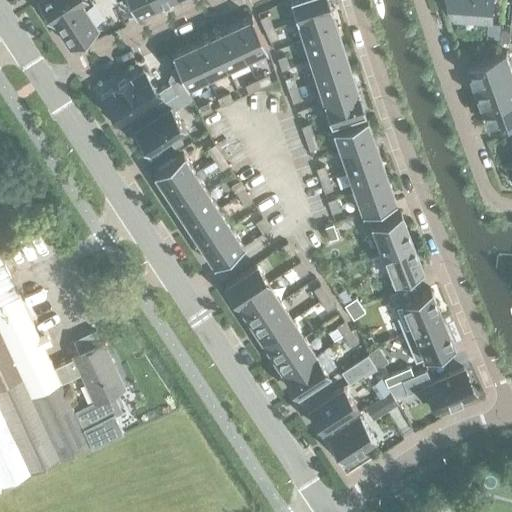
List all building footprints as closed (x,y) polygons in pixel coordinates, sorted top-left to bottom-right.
[(76,0),(39,0),(51,17),(76,0)] [(79,0),(76,0),(51,17),(51,18),(52,17),(69,42),(96,24),(79,0)] [(154,0),(129,0),(135,11),(155,1),(154,0)] [(327,0),(289,0),(296,18),(330,6),(327,0)] [(449,0),(455,16),(454,16),(454,17),(494,20),(494,19),(493,19),(494,0),(449,0)] [(330,6),(296,18),(302,38),(337,26),(330,6)] [(259,16),(265,28),(273,25),(268,13),(259,16)] [(252,15),(231,24),(246,56),(266,47),(252,15)] [(231,24),(211,34),(225,66),(246,56),(231,24)] [(265,28),(269,40),(277,36),(273,25),(265,28)] [(337,26),(302,38),(309,58),(344,47),(337,26)] [(511,28),(503,27),(501,39),(509,40),(511,28)] [(211,34),(191,43),(206,75),(225,66),(211,34)] [(191,43),(171,52),(186,84),(206,75),(191,43)] [(344,47),(309,58),(315,79),(350,68),(344,47)] [(511,71),(511,63),(507,50),(469,63),(477,84),(511,71)] [(277,57),(281,69),(289,66),(285,54),(277,57)] [(153,99),(156,104),(176,91),(170,81),(156,90),(142,68),(130,76),(129,74),(113,85),(114,86),(102,94),(120,121),(153,99)] [(350,68),(315,79),(322,100),(357,89),(350,68)] [(511,71),(477,84),(484,105),(511,94),(511,71)] [(267,73),(256,78),(259,86),(271,81),(267,73)] [(284,77),(288,89),(296,85),(292,74),(284,77)] [(256,78),(245,84),(248,91),(259,86),(256,78)] [(288,89),(292,101),(300,98),(297,86),(288,89)] [(357,89),(323,101),(330,121),(364,110),(357,89)] [(228,91),(217,97),(220,104),(232,99),(228,91)] [(511,118),(511,94),(484,105),(492,126),(511,118)] [(208,101),(196,106),(200,114),(211,109),(208,101)] [(184,124),(170,103),(133,127),(147,149),(184,124)] [(367,116),(332,127),(339,148),(374,137),(367,116)] [(300,125),(305,137),(312,133),(309,122),(300,125)] [(305,137),(309,149),(317,146),(313,134),(305,137)] [(374,137),(339,148),(346,169),(381,158),(374,137)] [(214,143),(207,148),(214,158),(221,153),(214,143)] [(153,172),(165,190),(195,170),(183,152),(153,172)] [(221,153),(214,158),(221,169),(228,164),(221,153)] [(381,158),(346,169),(353,190),(387,178),(381,158)] [(315,167),(320,179),(327,176),(324,164),(315,167)] [(195,170),(165,190),(177,208),(207,189),(195,170)] [(320,179),(324,191),(332,187),(328,176),(320,179)] [(387,178),(353,190),(360,211),(394,199),(387,178)] [(238,179),(230,184),(237,194),(245,189),(238,179)] [(219,206),(207,189),(177,208),(188,226),(219,206)] [(245,189),(237,194),(244,205),(252,200),(245,189)] [(327,200),(331,211),(339,208),(335,196),(327,200)] [(219,206),(188,226),(200,245),(231,225),(219,206)] [(411,238),(400,210),(370,221),(381,250),(411,238)] [(262,216),(254,221),(261,231),(269,227),(262,216)] [(329,238),(337,235),(332,222),(324,225),(329,238)] [(231,225),(200,245),(213,263),(243,243),(231,225)] [(411,238),(381,250),(392,279),(422,267),(411,238)] [(281,245),(274,250),(281,260),(288,256),(281,245)] [(18,290),(0,251),(0,485),(59,457),(90,443),(61,381),(18,290)] [(303,258),(295,263),(302,273),(310,268),(303,258)] [(255,262),(225,282),(237,300),(267,281),(255,262)] [(267,281),(237,300),(249,319),(279,299),(267,281)] [(320,283),(312,288),(319,298),(327,294),(320,283)] [(430,287),(391,303),(403,331),(442,315),(430,287)] [(327,294),(319,298),(326,309),(334,304),(327,294)] [(355,296),(344,303),(348,310),(360,303),(355,296)] [(279,299),(249,318),(261,336),(291,317),(279,299)] [(360,303),(348,310),(353,317),(364,309),(360,303)] [(442,315),(403,331),(415,360),(453,344),(442,315)] [(291,317),(261,336),(272,354),(302,334),(291,317)] [(343,319),(336,324),(343,334),(350,330),(343,319)] [(351,330),(350,330),(343,335),(350,345),(358,340),(351,330)] [(302,334),(272,354),(284,372),(315,353),(302,334)] [(54,366),(61,381),(81,372),(94,399),(123,385),(102,340),(72,354),(74,357),(54,366)] [(363,372),(364,374),(376,366),(366,352),(340,370),(348,381),(363,372)] [(315,353),(284,372),(297,391),(327,372),(315,353)] [(432,366),(410,375),(414,385),(424,381),(435,406),(474,389),(463,364),(436,375),(432,366)] [(396,371),(383,377),(387,384),(400,379),(412,373),(409,366),(396,371)] [(309,411),(312,416),(313,416),(314,418),(314,419),(317,423),(320,428),(356,404),(342,384),(307,407),(310,411),(309,411)] [(396,401),(389,391),(377,399),(384,409),(396,401)] [(112,393),(76,410),(91,443),(103,437),(104,439),(110,436),(109,435),(120,429),(113,413),(120,410),(112,393)] [(326,436),(342,461),(376,439),(359,414),(326,436)] [(410,509),(412,511),(433,511),(426,499),(410,509)]
